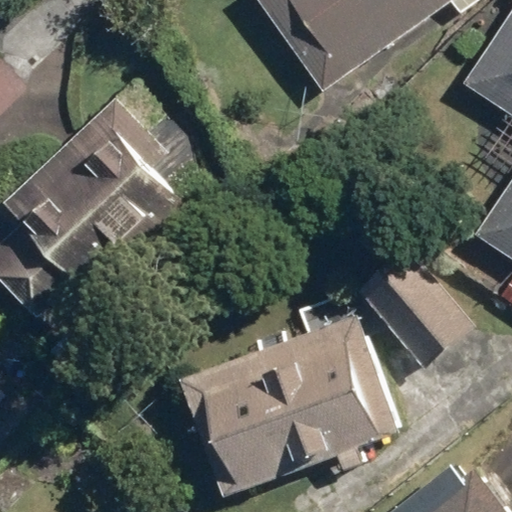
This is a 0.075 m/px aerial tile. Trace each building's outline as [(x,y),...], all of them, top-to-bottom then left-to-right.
[(249,0),(320,99),(460,0),(249,0)] [(511,185),(476,240),(511,263),(511,12),(464,85),(511,116),(511,185)] [(0,245),(0,280),(54,337),(207,193),(119,101),(5,208),(22,225),(0,245)] [(414,249),(359,294),(424,373),(479,328),(414,249)] [(359,317),(180,382),(224,500),(402,435),(359,317)] [(511,511),(478,470),(424,511),(511,511)]
